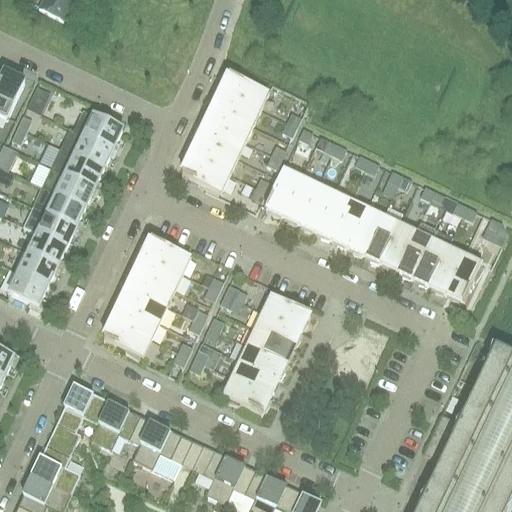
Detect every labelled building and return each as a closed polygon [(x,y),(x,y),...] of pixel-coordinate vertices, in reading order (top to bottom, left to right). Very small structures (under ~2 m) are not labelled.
[(64,25),(77,0),(45,0),(39,12),(64,25)] [(0,119),(7,123),(25,86),(4,76),(0,85),(0,119)] [(268,97),(231,80),(231,79),(230,78),(222,96),(261,115),(269,97),(268,96),(268,97)] [(261,115),(222,96),(214,113),(253,131),(261,115)] [(41,114),(29,109),(27,113),(39,119),(41,114)] [(253,131),(214,113),(206,129),(245,148),(253,131)] [(113,154),(123,134),(83,115),(74,135),(113,154)] [(291,117),(287,127),(297,132),(302,122),(291,117)] [(27,137),(32,125),(23,121),(18,133),(27,137)] [(297,132),(287,127),(282,137),(292,142),(297,132)] [(245,148),(206,129),(198,145),(237,164),(245,148)] [(27,137),(18,133),(12,145),(21,149),(27,137)] [(104,174),(113,154),(74,135),(70,133),(61,153),(75,159),(75,160),(104,174)] [(303,133),(299,143),(308,148),(313,138),(303,133)] [(237,164),(198,145),(191,162),(230,180),(237,164)] [(332,160),(337,149),(327,145),(323,155),(332,160)] [(347,154),(337,149),(332,160),(342,164),(347,154)] [(4,150),(0,157),(0,171),(3,173),(8,176),(17,156),(4,150)] [(276,150),(271,160),(282,165),(286,155),(276,150)] [(94,193),(104,174),(75,160),(75,159),(61,153),(51,173),(66,180),(66,179),(94,193)] [(282,165),(271,160),(267,169),(277,174),(282,165)] [(364,175),(369,164),(360,160),(355,170),(364,175)] [(230,180),(191,162),(182,180),(183,180),(184,179),(220,197),(220,198),(221,198),(230,180)] [(379,169),(369,164),(364,175),(374,179),(379,169)] [(85,213),(94,193),(66,179),(66,180),(51,173),(42,192),(85,213)] [(283,221),(301,182),(285,173),(266,213),(283,221)] [(397,191),(402,180),(392,175),(388,186),(397,191)] [(412,185),(402,180),(397,191),(407,195),(412,185)] [(299,228),(318,189),(301,182),(283,221),(299,228)] [(261,183),(256,192),(266,197),(271,188),(261,183)] [(316,236),(334,197),(318,189),(299,228),(316,236)] [(430,206),(435,195),(425,191),(420,201),(430,206)] [(76,232),(85,213),(42,192),(33,212),(43,216),(48,218),(47,218),(76,232)] [(261,207),(266,197),(256,192),(251,202),(261,207)] [(445,200),(435,195),(430,206),(440,210),(445,200)] [(332,244),(350,205),(334,197),(316,236),(332,244)] [(348,252),(367,213),(350,205),(332,244),(348,252)] [(463,221),(467,211),(457,206),(453,217),(463,221)] [(477,215),(467,211),(463,221),(472,226),(477,215)] [(76,232),(47,218),(48,218),(43,216),(33,212),(24,231),(34,236),(67,252),(76,232)] [(365,259),(383,220),(367,213),(348,252),(365,259)] [(381,267),(400,228),(383,220),(365,259),(381,267)] [(491,223),(486,233),(496,238),(501,227),(491,223)] [(414,283),(432,244),(437,235),(420,227),(416,236),(397,275),(414,283)] [(397,275),(416,236),(400,228),(381,267),(397,275)] [(57,271),(67,252),(34,236),(24,255),(57,271)] [(190,262),(153,244),(153,243),(152,243),(144,261),(183,279),(191,261),(190,261),(190,262)] [(430,291),(449,251),(432,244),(414,283),(430,291)] [(446,298),(465,259),(449,251),(430,291),(446,298)] [(48,291),(57,271),(24,255),(15,276),(19,278),(20,277),(48,291)] [(464,307),(465,306),(464,305),(473,285),(476,286),(486,269),(465,259),(446,298),(464,307)] [(183,279),(144,261),(136,277),(175,296),(183,279)] [(39,311),(48,291),(20,277),(19,278),(10,297),(39,311)] [(175,296),(136,277),(128,293),(167,312),(175,296)] [(219,296),(224,287),(213,282),(209,291),(219,296)] [(229,289),(225,300),(235,305),(240,294),(229,289)] [(214,306),(219,296),(209,291),(204,301),(214,306)] [(167,312),(128,293),(120,310),(159,328),(167,312)] [(69,298),(64,317),(75,320),(80,300),(69,298)] [(309,318),(272,301),(272,300),(271,299),(263,317),(302,336),(310,318),(309,317),(309,318)] [(232,311),(235,305),(225,300),(220,309),(231,314),(232,311)] [(159,328),(120,310),(113,326),(152,345),(159,328)] [(204,329),(208,319),(198,315),(193,324),(204,329)] [(302,336),(263,317),(255,334),(294,352),(302,336)] [(220,336),(224,327),(214,322),(209,331),(220,336)] [(199,339),(204,329),(193,324),(189,334),(199,339)] [(152,345),(113,326),(104,344),(105,345),(106,344),(142,361),(142,362),(143,363),(152,345)] [(220,336),(209,331),(205,341),(215,346),(220,336)] [(294,352),(255,334),(247,350),(286,368),(294,352)] [(0,380),(5,382),(16,358),(9,354),(10,352),(0,347),(0,380)] [(188,362),(193,352),(182,347),(178,357),(188,362)] [(286,368),(247,350),(239,366),(278,385),(286,368)] [(204,369),(209,360),(198,355),(193,364),(204,369)] [(511,392),(511,389),(511,361),(499,356),(490,374),(486,373),(483,379),(511,392)] [(188,362),(178,357),(173,366),(184,371),(188,362)] [(200,379),(204,369),(193,364),(189,374),(200,379)] [(278,385),(239,366),(232,383),(271,401),(278,385)] [(499,417),(511,392),(483,379),(471,404),(499,417)] [(271,401),(232,383),(223,401),(224,401),(225,400),(261,418),(261,419),(262,419),(271,401)] [(99,430),(111,406),(75,390),(52,439),(76,451),(81,440),(76,437),(83,423),(99,430)] [(487,442),(499,417),(471,404),(460,428),(442,419),(442,420),(487,442)] [(140,450),(152,426),(111,406),(99,430),(92,445),(112,455),(119,440),(140,450)] [(475,467),(487,442),(442,420),(430,445),(475,467)] [(213,484),(206,500),(227,509),(234,494),(233,494),(244,470),(152,426),(140,450),(133,465),(174,485),(182,469),(213,484)] [(66,472),(76,451),(52,439),(32,480),(72,499),(81,479),(66,472)] [(511,466),(511,440),(510,440),(500,461),(511,466)] [(463,492),(475,467),(430,445),(423,459),(441,467),(436,479),(463,492)] [(511,493),(511,466),(500,461),(490,483),(511,493)] [(274,511),(286,489),(244,470),(233,494),(234,494),(227,509),(232,511),(274,511)] [(440,511),(453,511),(463,492),(436,479),(433,485),(436,487),(427,506),(440,511)] [(48,511),(65,511),(72,499),(32,480),(17,511),(46,511),(47,511),(48,511)] [(496,511),(509,511),(511,506),(511,493),(490,483),(480,504),(496,511)] [(318,511),(321,506),(286,489),(274,511),(318,511)]
